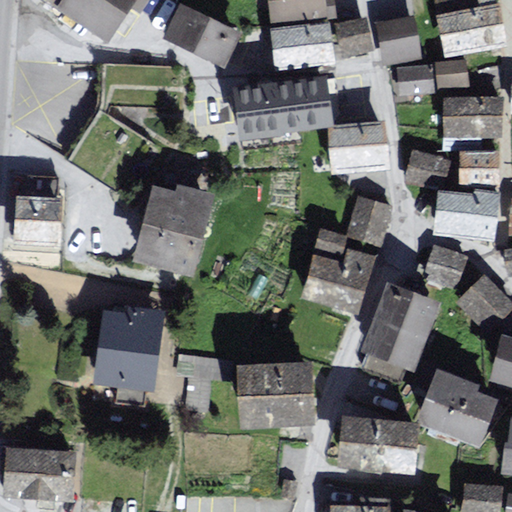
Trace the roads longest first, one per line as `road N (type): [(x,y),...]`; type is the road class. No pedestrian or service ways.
road 1 (residential): [(403,225),(334,397),(307,511)]
road 2 (residential): [(489,265),(505,190),(509,0)]
road 3 (residential): [(366,0),(403,225)]
